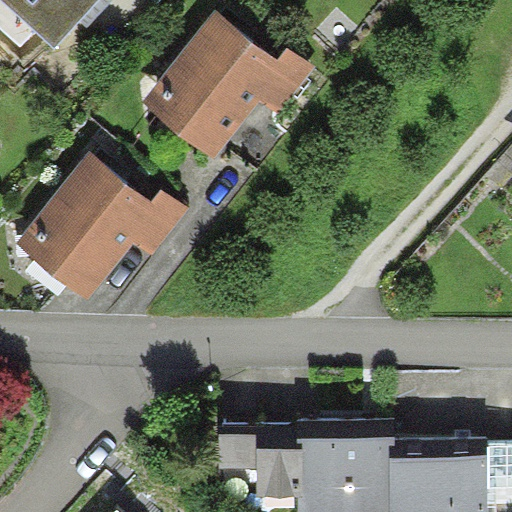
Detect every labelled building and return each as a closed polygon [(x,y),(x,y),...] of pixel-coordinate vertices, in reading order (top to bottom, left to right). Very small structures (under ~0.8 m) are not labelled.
[(21,0),(56,33),(87,0),(21,0)] [(225,0),(213,0),(146,85),(216,142),(259,88),(279,105),(318,56),(286,31),(278,42),(225,0)] [(152,184),(91,135),(17,228),(89,285),(134,229),(152,244),(190,197),(160,173),(152,184)] [(219,412),(219,458),(257,459),(257,412),(219,412)] [(395,413),(298,413),(298,420),(304,420),(304,479),(299,479),(298,511),(390,511),(390,430),(395,430),(395,413)] [(395,430),(390,430),(390,511),(487,511),(487,430),(395,430)] [(146,511),(117,484),(91,511),(146,511)]
